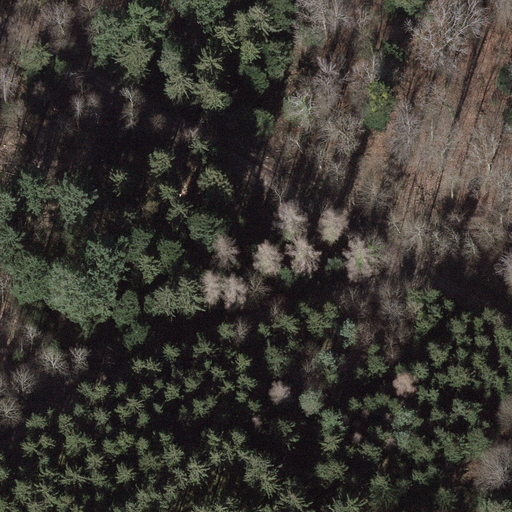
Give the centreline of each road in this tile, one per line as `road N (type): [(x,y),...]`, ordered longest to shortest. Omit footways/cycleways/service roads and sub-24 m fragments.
road 1 (track): [(511,325),(473,303),(386,290),(238,328),(48,411),(0,456)]
road 2 (track): [(0,40),(473,303)]
